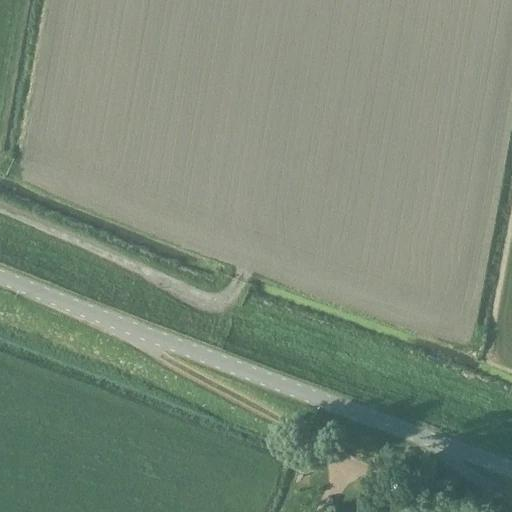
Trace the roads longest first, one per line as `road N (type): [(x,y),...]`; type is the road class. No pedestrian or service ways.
road 1 (tertiary): [(511,473),(0,274)]
road 2 (track): [(250,272),(219,304),(0,211)]
